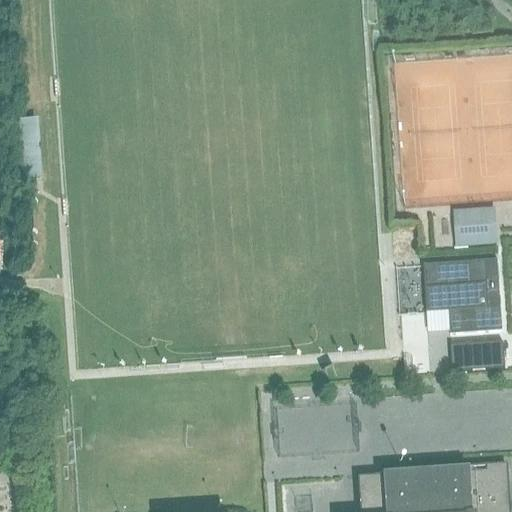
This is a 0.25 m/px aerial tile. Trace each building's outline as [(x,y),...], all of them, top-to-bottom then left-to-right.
[(493,214),(457,217),(459,245),(495,242),(493,214)] [(394,258),(419,256),(419,254),(417,232),(393,233),(394,258)] [(503,333),(500,292),(498,262),(424,267),(427,315),(449,314),(451,337),(503,333)] [(422,306),(397,307),(397,331),(423,330),(422,306)] [(503,344),(451,348),(453,374),(505,370),(503,344)] [(466,469),(466,470),(381,476),(381,477),(357,479),(358,511),(508,511),(506,466),(466,469)]
